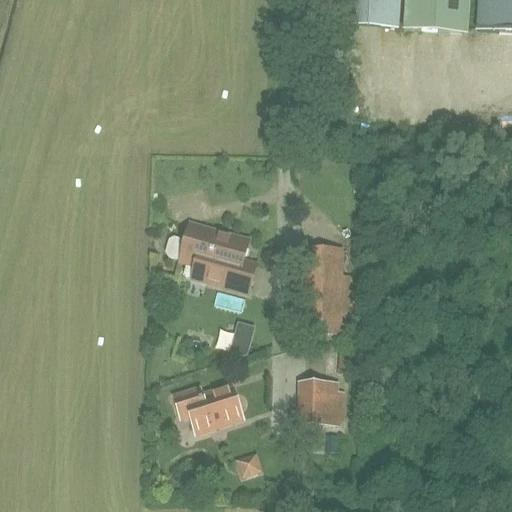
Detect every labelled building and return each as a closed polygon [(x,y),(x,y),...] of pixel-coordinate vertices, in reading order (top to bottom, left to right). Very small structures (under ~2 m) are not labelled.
[(341,0),(339,28),(397,32),(399,0),(341,0)] [(405,0),(403,32),(467,37),(469,0),(405,0)] [(511,0),(478,0),(476,34),(511,36),(511,0)] [(191,229),(187,243),(173,240),(169,242),(165,255),(168,260),(181,264),(181,266),(186,267),(184,275),(187,280),(190,281),(190,283),(203,287),(203,286),(249,298),(258,269),(244,266),(250,245),(191,229)] [(342,279),(342,272),(343,272),(344,251),(301,250),(301,272),(304,272),(303,338),(341,339),(352,338),(353,279),(342,279)] [(254,361),(257,327),(238,325),(234,360),(254,361)] [(232,356),(237,329),(228,328),(223,355),(232,356)] [(336,388),(302,388),(301,430),(335,430),(336,388)] [(201,394),(175,402),(182,423),(191,420),(197,438),(243,424),(232,391),(203,401),(201,394)] [(264,476),(257,456),(235,463),(242,483),(264,476)]
